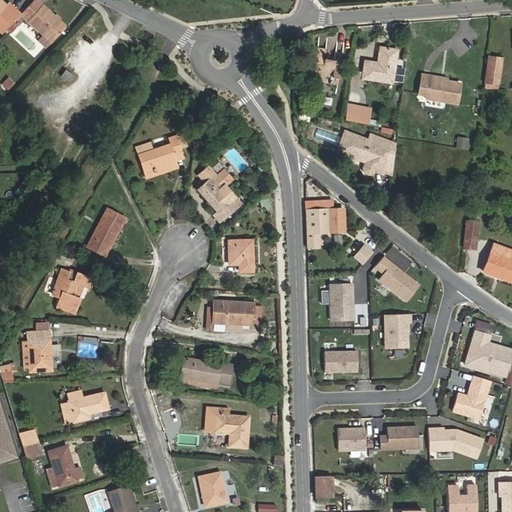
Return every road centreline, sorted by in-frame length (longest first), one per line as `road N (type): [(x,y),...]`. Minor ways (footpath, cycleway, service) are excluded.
road 1 (residential): [(184,248),(142,330),(135,375),(179,511)]
road 2 (tertiary): [(281,143),(294,222),(298,402)]
road 3 (residential): [(455,280),(422,389),(298,402)]
road 4 (residential): [(281,143),(455,280)]
road 5 (residential): [(300,22),(511,5)]
